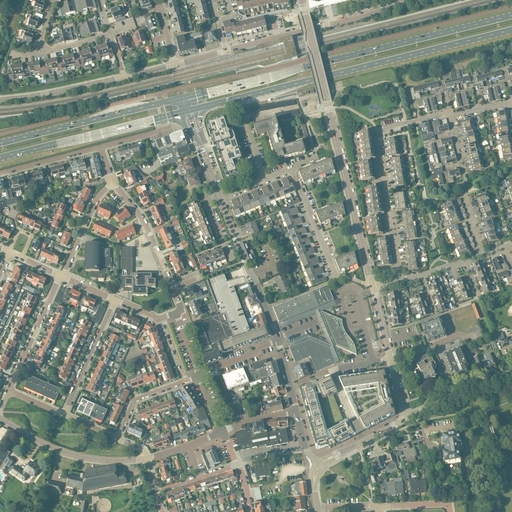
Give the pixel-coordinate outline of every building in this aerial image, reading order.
[(34,8),(33,11),(41,14),(42,10),(43,11),(45,3),(36,0),(32,0),(32,3),(32,4),(32,5),(32,6),(33,6),(33,7),(34,8)] [(87,9),(84,0),(80,0),(76,1),(79,13),(82,12),(82,10),(87,9)] [(84,0),(87,9),(92,8),(93,10),(96,9),(93,0),(84,0)] [(138,0),(142,10),(152,8),(149,0),(138,0)] [(292,12),(288,0),(239,0),(236,1),(238,11),(239,15),(236,16),(236,18),(239,17),(240,16),(243,17),(276,8),(276,11),(277,11),(278,12),(273,13),(274,16),(292,12)] [(79,13),(76,1),(71,2),(67,3),(70,13),(75,12),(75,14),(79,13)] [(70,13),(67,3),(64,3),(64,4),(59,5),(62,17),(65,16),(65,14),(70,13)] [(178,9),(177,6),(180,5),(179,3),(168,6),(169,9),(167,9),(167,11),(178,9)] [(207,10),(207,7),(209,7),(208,4),(197,7),(198,10),(196,10),(196,13),(207,10)] [(123,10),(124,10),(122,6),(110,10),(113,17),(114,17),(115,20),(122,18),(121,15),(122,14),(123,14),(123,13),(123,12),(124,11),(124,10),(123,10)] [(156,28),(152,15),(152,13),(143,16),(148,31),(156,28)] [(181,18),(180,16),(182,15),(181,13),(171,16),(171,18),(169,19),(170,21),(181,18)] [(211,17),(210,14),(200,17),(200,20),(198,20),(199,23),(210,20),(209,17),(211,17)] [(29,24),(28,27),(35,30),(36,26),(37,27),(40,19),(28,15),(26,19),(27,19),(26,20),(26,21),(27,21),(27,22),(27,23),(28,23),(28,24),(29,24)] [(267,32),(264,18),(234,25),(234,24),(231,25),(230,21),(223,23),(227,39),(230,39),(232,40),(233,41),(267,32)] [(90,35),(94,34),(94,33),(99,31),(95,20),(91,21),(92,23),(87,24),(90,35)] [(183,28),(183,26),(185,25),(184,23),(173,26),(174,28),(172,29),(172,31),(183,28)] [(87,24),(82,26),(81,24),(78,25),(82,37),(86,35),(87,36),(90,35),(87,24)] [(73,40),(70,28),(66,29),(67,31),(62,32),(64,42),(68,42),(68,41),(73,40)] [(23,40),(22,43),(29,46),(31,42),(31,43),(34,35),(22,31),(21,35),(21,36),(21,37),(21,38),(21,39),(22,39),(23,40)] [(62,32),(57,33),(56,31),(52,32),(55,44),(60,43),(64,42),(62,32)] [(145,42),(142,32),(135,34),(135,36),(132,37),(135,48),(139,47),(138,45),(145,42)] [(207,33),(203,34),(205,41),(206,41),(209,40),(209,42),(210,42),(211,43),(213,42),(213,41),(217,40),(215,32),(208,34),(207,34),(207,33)] [(198,46),(196,40),(187,43),(185,36),(174,39),(175,42),(174,43),(175,46),(176,46),(179,56),(191,53),(191,54),(195,53),(194,52),(198,51),(196,46),(198,46)] [(129,38),(126,39),(125,37),(117,40),(121,50),(128,48),(129,50),(132,48),(129,38)] [(298,38),(293,40),(292,38),(271,43),(272,48),(288,43),(291,56),(275,60),(276,64),(298,59),(297,57),(302,56),(301,51),(296,52),(294,46),(294,44),(299,43),(298,38)] [(104,58),(108,56),(109,58),(113,56),(110,44),(105,46),(105,45),(101,46),(104,58)] [(104,58),(101,46),(97,48),(93,50),(97,62),(101,60),(100,59),(104,58)] [(97,62),(93,50),(88,51),(88,50),(84,52),(88,63),(92,62),(92,63),(97,62)] [(88,63),(84,52),(80,53),(81,54),(76,55),(80,67),(84,66),(84,64),(88,63)] [(80,67),(76,55),(72,56),(72,55),(68,56),(70,68),(74,67),(75,68),(80,67)] [(70,68),(68,56),(64,57),(64,58),(59,59),(62,71),(66,70),(66,69),(70,68)] [(62,71),(59,59),(55,60),(55,59),(51,60),(53,72),(57,71),(58,72),(62,71)] [(53,72),(51,60),(45,61),(45,62),(42,63),(45,75),(49,74),(49,73),(53,72)] [(42,63),(39,63),(39,62),(34,63),(35,75),(39,74),(40,76),(45,75),(42,63)] [(35,75),(34,63),(28,64),(28,65),(25,65),(27,78),(31,77),(31,76),(35,75)] [(25,65),(22,65),(16,66),(18,77),(22,77),(22,78),(27,78),(25,65)] [(18,77),(16,66),(11,66),(11,67),(8,67),(9,75),(9,80),(14,79),(14,78),(18,77)] [(511,68),(509,69),(509,67),(503,68),(505,78),(509,77),(509,80),(511,81),(511,80),(511,68)] [(493,73),(488,74),(490,81),(497,79),(499,84),(503,83),(504,82),(503,78),(505,78),(503,68),(498,70),(498,68),(492,70),(493,73)] [(490,81),(488,74),(478,77),(478,75),(472,76),(474,83),(474,85),(477,84),(478,88),(480,89),(484,88),(482,82),(490,81)] [(474,83),(472,76),(456,80),(458,86),(465,84),(467,90),(471,89),(472,87),(471,83),(474,83)] [(458,86),(456,80),(447,82),(446,80),(440,81),(442,88),(443,90),(446,90),(447,94),(448,94),(452,93),(451,88),(458,86)] [(439,89),(442,88),(440,81),(425,85),(426,91),(434,89),(435,95),(439,94),(440,93),(439,89)] [(505,91),(504,87),(503,86),(499,87),(498,84),(491,86),(495,102),(501,100),(499,93),(505,91)] [(426,91),(425,85),(409,89),(411,96),(414,95),(415,99),(417,100),(420,99),(419,93),(426,91)] [(495,102),(491,86),(484,88),(485,91),(481,92),(480,93),(481,97),(487,96),(489,103),(495,102)] [(473,97),(472,92),(471,92),(467,93),(466,89),(459,91),(463,107),(470,105),(468,98),(473,97)] [(463,107),(459,91),(453,93),(453,96),(449,97),(449,98),(450,102),(455,101),(457,109),(463,107)] [(440,97),(436,98),(435,95),(428,97),(432,113),(438,111),(436,103),(442,102),(441,98),(440,97)] [(432,113),(428,97),(421,98),(422,102),(418,102),(417,104),(418,108),(424,106),(426,114),(432,113)] [(226,121),(225,118),(219,119),(212,121),(212,122),(207,124),(208,127),(209,126),(210,131),(209,132),(211,137),(212,136),(214,141),(212,142),(213,143),(214,146),(214,147),(217,146),(219,151),(217,151),(219,156),(220,156),(220,159),(221,158),(223,163),(221,163),(224,171),(226,176),(228,175),(229,178),(238,175),(235,165),(234,163),(243,160),(242,157),(241,157),(240,152),(241,152),(239,146),(239,147),(238,144),(237,145),(235,140),(237,139),(236,138),(236,137),(236,136),(236,135),(235,135),(235,134),(235,133),(234,132),(233,128),(228,129),(227,126),(226,126),(224,121),(226,121)] [(473,127),(471,119),(460,121),(462,130),(473,127)] [(283,139),(279,127),(278,127),(276,121),(272,122),(272,121),(254,127),(257,138),(268,135),(270,143),(283,139)] [(435,129),(436,133),(437,134),(449,131),(447,125),(440,126),(438,121),(430,123),(432,130),(435,129)] [(432,130),(430,123),(424,124),(426,132),(420,133),(422,141),(429,139),(429,136),(433,135),(432,130)] [(474,132),(473,127),(462,130),(463,135),(465,135),(464,135),(474,132)] [(173,136),(170,137),(175,150),(185,146),(182,139),(185,138),(182,131),(172,134),(173,136)] [(374,159),(370,132),(355,134),(355,137),(359,137),(359,139),(356,140),(356,142),(360,142),(360,144),(356,145),(357,148),(360,147),(361,150),(357,150),(358,153),(361,152),(362,155),(358,156),(358,158),(362,158),(363,161),(363,164),(355,165),(356,167),(360,167),(360,170),(356,170),(357,173),(361,172),(361,175),(357,175),(357,178),(361,177),(362,181),(373,179),(370,160),(374,159)] [(476,137),(475,132),(474,132),(464,135),(465,135),(466,140),(476,137)] [(169,135),(155,141),(156,143),(153,144),(157,155),(158,155),(163,168),(179,160),(175,150),(170,137),(169,135)] [(401,151),(401,149),(399,149),(398,146),(401,146),(400,144),(398,144),(397,141),(400,141),(400,138),(386,140),(388,157),(400,155),(399,152),(401,151)] [(446,152),(445,146),(452,145),(451,138),(439,141),(438,142),(440,146),(437,147),(436,147),(438,154),(446,152)] [(305,153),(302,142),(285,147),(283,139),(270,143),(274,155),(275,155),(277,160),(284,158),(284,159),(305,153)] [(437,147),(435,142),(434,142),(430,143),(429,139),(422,141),(425,149),(430,148),(432,155),(438,154),(436,147),(437,147)] [(131,158),(134,157),(135,155),(135,153),(140,152),(141,155),(145,154),(143,147),(139,148),(139,146),(129,148),(131,158)] [(190,154),(187,146),(176,150),(177,153),(178,153),(180,160),(190,154)] [(131,158),(129,148),(119,151),(120,153),(116,154),(118,161),(122,160),(121,157),(126,156),(127,159),(131,158)] [(511,157),(511,148),(502,151),(503,159),(511,157)] [(440,161),(443,160),(444,164),(445,165),(457,162),(455,155),(448,157),(446,152),(438,154),(440,161)] [(440,161),(438,154),(432,155),(434,163),(428,164),(430,172),(437,171),(436,167),(440,167),(441,165),(440,161)] [(409,181),(409,179),(406,179),(406,176),(408,176),(408,173),(405,174),(405,171),(407,171),(407,168),(404,169),(404,166),(407,165),(406,163),(404,163),(403,160),(406,160),(405,157),(392,159),(396,187),(407,185),(406,182),(409,181)] [(99,170),(97,158),(90,160),(91,162),(88,163),(90,172),(99,170)] [(88,163),(85,164),(84,160),(77,162),(80,171),(81,176),(85,174),(84,171),(86,171),(87,173),(90,172),(88,163)] [(193,164),(191,160),(182,163),(183,163),(179,165),(181,169),(193,164)] [(335,172),(331,160),(313,168),(312,166),(309,167),(310,169),(299,174),(303,185),(335,172)] [(69,169),(70,175),(72,174),(76,173),(76,172),(80,171),(77,162),(70,164),(71,167),(69,168),(70,169),(69,169)] [(181,169),(177,171),(179,175),(183,174),(186,172),(186,173),(194,169),(193,164),(181,169)] [(483,166),(482,164),(471,166),(473,172),(483,169),(485,169),(485,168),(485,166),(484,165),(483,166)] [(63,166),(57,167),(59,177),(65,176),(66,179),(68,181),(71,180),(70,175),(69,169),(68,167),(63,168),(63,166)] [(57,178),(59,177),(57,167),(51,169),(53,176),(56,175),(57,178)] [(128,173),(124,175),(127,181),(134,178),(132,172),(136,170),(135,167),(127,170),(128,173)] [(460,176),(459,169),(447,172),(446,173),(447,177),(444,178),(446,185),(454,183),(453,177),(460,176)] [(101,177),(99,170),(90,172),(92,180),(90,180),(91,183),(98,181),(97,178),(101,177)] [(444,178),(443,173),(442,173),(438,174),(437,171),(430,172),(432,180),(438,179),(440,187),(446,185),(444,178)] [(44,179),(43,179),(42,177),(41,172),(33,174),(34,178),(32,179),(33,184),(45,181),(44,179)] [(155,178),(156,179),(158,184),(158,185),(164,182),(164,175),(155,178)] [(26,185),(23,176),(17,178),(20,187),(26,185)] [(134,178),(127,181),(129,186),(133,184),(134,186),(140,184),(136,177),(134,178)] [(183,177),(177,179),(179,186),(185,184),(183,177)] [(295,192),(292,185),(290,185),(287,178),(284,179),(290,194),(295,192)] [(290,194),(284,179),(281,180),(284,188),(282,189),(285,196),(290,194)] [(143,187),(137,189),(139,195),(147,192),(145,186),(148,185),(147,182),(145,183),(142,184),(143,187)] [(282,189),(280,190),(277,182),(274,183),(280,198),(285,196),(282,189)] [(280,198),(274,183),(271,184),(274,192),(272,193),(275,200),(280,198)] [(272,193),(270,194),(267,186),(264,187),(270,202),(275,200),(272,193)] [(382,213),(378,186),(364,188),(364,191),(367,190),(367,193),(365,194),(365,196),(368,196),(368,199),(366,199),(366,201),(368,201),(369,204),(367,204),(367,207),(369,206),(370,209),(367,209),(368,212),(370,212),(371,215),(371,218),(365,219),(366,221),(367,221),(368,224),(366,224),(366,227),(368,226),(369,229),(367,230),(367,232),(369,232),(370,235),(381,234),(378,214),(382,213)] [(91,191),(90,191),(91,188),(88,187),(87,189),(85,189),(82,194),(89,197),(91,191)] [(270,202),(264,187),(261,189),(264,196),(262,197),(265,204),(270,202)] [(262,197),(260,198),(257,190),(254,191),(260,206),(265,204),(262,197)] [(260,206),(254,191),(251,193),(254,200),(252,201),(255,208),(260,206)] [(149,197),(147,192),(139,195),(142,200),(149,197)] [(89,197),(82,194),(80,193),(77,199),(80,200),(86,203),(89,197)] [(489,201),(486,193),(476,197),(479,205),(489,201)] [(252,201),(250,202),(247,194),(244,196),(250,211),(255,208),(252,201)] [(250,211),(244,196),(241,197),(244,204),(242,205),(245,213),(250,211)] [(151,203),(149,197),(142,200),(144,206),(151,203)] [(77,199),(75,204),(77,205),(84,208),(86,203),(80,200),(77,199)] [(242,205),(240,206),(237,199),(234,200),(240,215),(245,213),(242,205)] [(240,215),(234,200),(231,201),(234,209),(232,209),(235,217),(240,215)] [(158,204),(159,206),(151,209),(153,215),(163,211),(161,205),(162,205),(164,204),(163,201),(158,204)] [(202,208),(200,203),(199,204),(197,201),(188,205),(189,208),(191,207),(193,212),(202,208)] [(455,207),(453,201),(443,205),(445,211),(455,207)] [(491,206),(489,201),(479,205),(481,210),(491,206)] [(59,203),(56,209),(59,210),(65,213),(68,207),(61,204),(59,203)] [(345,215),(342,203),(330,209),(329,207),(326,208),(327,210),(316,214),(320,226),(345,215)] [(102,204),(97,214),(103,217),(107,207),(102,204)] [(84,208),(77,205),(75,211),(81,214),(84,208)] [(493,211),(491,206),(481,210),(483,215),(493,211)] [(107,207),(103,217),(109,219),(113,209),(107,207)] [(457,212),(455,207),(445,211),(447,216),(457,212)] [(119,212),(126,221),(131,217),(124,208),(119,212)] [(204,213),(202,208),(193,212),(191,213),(193,218),(204,213)] [(298,211),(297,208),(289,211),(288,209),(281,212),(283,217),(298,211)] [(65,213),(59,210),(56,209),(54,214),(56,215),(63,218),(65,213)] [(161,214),(164,213),(163,211),(153,215),(155,221),(163,218),(161,214)] [(292,219),(292,217),(299,214),(298,211),(283,217),(285,222),(292,219)] [(495,216),(493,211),(483,215),(485,220),(495,216)] [(114,216),(121,225),(126,221),(119,212),(114,216)] [(459,217),(457,212),(447,216),(449,221),(459,217)] [(206,218),(204,213),(193,218),(195,223),(197,222),(206,218)] [(25,217),(20,214),(17,220),(23,223),(25,217)] [(31,217),(29,215),(28,216),(26,215),(25,217),(23,223),(28,225),(31,219),(31,217)] [(63,218),(56,215),(54,221),(60,224),(63,218)] [(37,219),(33,218),(31,217),(31,219),(28,225),(33,228),(37,219)] [(46,217),(45,219),(50,221),(50,222),(53,223),(51,226),(58,229),(59,229),(60,227),(59,226),(60,224),(54,221),(49,219),(46,217)] [(166,221),(167,220),(165,217),(163,218),(155,221),(157,226),(165,223),(166,225),(168,224),(166,221)] [(461,222),(459,217),(449,221),(451,226),(461,222)] [(208,222),(206,218),(197,222),(199,226),(208,222)] [(302,221),(301,218),(293,221),(292,219),(285,222),(287,227),(302,221)] [(36,222),(37,219),(33,228),(39,230),(42,224),(36,222)] [(494,225),(495,225),(493,219),(483,223),(485,228),(494,225)] [(96,221),(92,230),(98,233),(102,224),(96,221)] [(296,229),(296,227),(303,224),(302,221),(287,227),(289,232),(296,229)] [(210,227),(208,222),(199,226),(201,231),(210,227)] [(257,227),(254,222),(247,225),(248,227),(241,231),(242,233),(257,227)] [(102,224),(98,233),(104,235),(108,227),(102,224)] [(126,228),(130,236),(136,234),(132,225),(126,228)] [(460,230),(459,225),(448,229),(450,234),(460,230)] [(496,230),(494,225),(485,228),(484,228),(486,233),(486,234),(495,230),(496,230)] [(108,227),(104,235),(109,238),(113,229),(108,227)] [(212,232),(210,227),(201,231),(203,236),(200,237),(212,232)] [(259,232),(257,227),(242,233),(243,236),(251,233),(252,236),(259,232)] [(8,231),(9,229),(7,228),(3,236),(8,239),(11,232),(8,231)] [(121,230),(125,239),(130,236),(126,228),(121,230)] [(171,230),(170,228),(160,232),(162,238),(172,233),(169,234),(168,231),(171,230)] [(306,231),(305,228),(297,231),(296,229),(289,232),(287,233),(289,238),(291,237),(306,231)] [(115,232),(119,241),(125,239),(121,230),(115,232)] [(462,235),(460,230),(450,234),(452,239),(462,235)] [(495,230),(486,234),(486,233),(485,234),(487,239),(497,235),(495,230)] [(301,239),(300,237),(307,234),(306,231),(291,237),(293,242),(301,239)] [(69,240),(70,240),(71,239),(71,238),(70,238),(71,235),(63,232),(61,237),(69,241),(69,240)] [(214,237),(212,232),(200,237),(202,241),(205,240),(214,237)] [(172,240),(174,239),(172,233),(162,238),(164,243),(172,240)] [(464,240),(462,235),(452,239),(454,245),(455,244),(464,240)] [(499,240),(497,235),(487,239),(489,244),(499,240)] [(61,237),(59,237),(58,239),(62,240),(60,244),(66,246),(69,241),(61,237)] [(216,242),(214,237),(205,240),(207,245),(216,242)] [(43,238),(42,241),(38,239),(37,241),(35,240),(31,248),(37,251),(39,246),(42,247),(44,242),(45,239),(43,238)] [(310,241),(309,238),(301,241),(301,239),(293,242),(295,247),(310,241)] [(42,247),(44,248),(46,244),(48,244),(50,240),(46,239),(44,242),(42,247)] [(172,240),(164,243),(167,249),(174,245),(174,246),(177,245),(174,239),(172,240)] [(467,245),(465,240),(464,240),(455,244),(457,249),(467,245)] [(305,249),(304,247),(311,244),(310,241),(295,247),(297,252),(305,249)] [(251,251),(247,242),(240,244),(244,254),(251,251)] [(99,272),(100,249),(100,244),(86,244),(85,272),(90,272),(99,272)] [(470,253),(467,245),(457,249),(460,257),(470,253)] [(132,274),(133,249),(121,248),(121,289),(123,289),(123,292),(129,292),(132,292),(132,296),(148,296),(148,288),(156,288),(156,280),(152,280),(152,274),(132,274)] [(222,249),(218,250),(217,248),(216,249),(221,262),(226,260),(222,249)] [(314,251),(313,248),(305,251),(305,249),(297,252),(299,257),(314,251)] [(51,253),(52,250),(50,249),(49,252),(46,259),(51,261),(54,255),(51,253)] [(112,263),(110,263),(110,249),(100,249),(99,272),(90,272),(90,278),(97,278),(97,279),(105,279),(105,267),(112,267),(112,263)] [(221,262),(216,249),(214,249),(215,252),(212,253),(216,264),(221,262)] [(49,252),(43,250),(40,256),(46,259),(49,252)] [(256,260),(252,250),(251,251),(244,254),(248,263),(256,260)] [(172,261),(179,258),(181,257),(179,251),(176,252),(177,252),(169,255),(172,261)] [(212,253),(209,254),(208,251),(206,252),(211,263),(215,262),(216,264),(212,253)] [(309,259),(308,257),(315,254),(314,251),(299,257),(301,262),(309,259)] [(211,263),(206,252),(204,253),(205,256),(202,257),(206,265),(211,263)] [(358,266),(354,253),(335,261),(340,272),(341,272),(344,271),(345,272),(354,268),(358,266)] [(60,257),(54,255),(51,261),(57,264),(60,257)] [(202,257),(199,258),(198,255),(196,256),(201,267),(206,265),(202,257)] [(181,263),(179,258),(172,261),(174,266),(181,263)] [(318,261),(317,258),(310,261),(309,259),(301,262),(303,267),(318,261)] [(504,272),(503,270),(506,268),(507,267),(505,263),(500,265),(497,258),(491,260),(497,275),(504,273),(504,272)] [(313,269),(312,267),(320,264),(318,261),(303,267),(305,272),(313,269)] [(484,265),(484,264),(482,265),(481,261),(473,264),(474,267),(471,268),(471,270),(484,265)] [(186,271),(184,266),(182,266),(181,263),(174,266),(177,273),(180,272),(181,274),(186,271)] [(485,271),(483,267),(485,267),(484,265),(471,270),(472,272),(476,271),(477,274),(485,271)] [(19,269),(19,267),(17,267),(16,268),(15,268),(13,273),(19,276),(24,278),(25,276),(23,275),(24,272),(19,269)] [(322,271),(321,268),(314,271),(313,269),(305,272),(307,277),(322,271)] [(35,274),(30,271),(26,279),(32,282),(35,274)] [(324,274),(322,271),(307,277),(309,282),(317,279),(316,277),(324,274)] [(475,280),(488,275),(487,274),(486,275),(485,271),(477,274),(478,277),(474,278),(475,280)] [(511,274),(511,275),(509,271),(508,271),(504,272),(504,273),(497,275),(499,281),(506,278),(508,284),(511,282),(511,274)] [(19,276),(13,273),(10,279),(12,279),(11,282),(16,284),(19,276)] [(41,276),(35,274),(32,282),(37,284),(41,276)] [(227,282),(224,275),(206,282),(219,316),(210,319),(209,319),(207,320),(206,320),(204,321),(192,325),(193,326),(201,349),(207,365),(222,360),(221,355),(233,350),(271,336),(267,326),(250,332),(234,288),(245,284),(242,276),(227,282)] [(488,281),(487,277),(488,277),(488,275),(475,280),(476,282),(479,281),(480,284),(488,281)] [(46,279),(41,276),(37,284),(43,287),(46,279)] [(290,291),(287,284),(286,284),(283,277),(275,280),(278,288),(280,287),(283,294),(290,291)] [(327,281),(326,280),(325,278),(318,281),(317,279),(309,282),(310,283),(312,287),(327,281)] [(469,282),(469,280),(465,281),(464,278),(456,281),(457,285),(456,285),(457,286),(469,282)] [(441,284),(440,282),(439,283),(437,279),(429,282),(431,285),(427,286),(428,288),(441,284)] [(204,281),(205,281),(204,281),(201,282),(201,283),(198,284),(195,285),(192,286),(194,291),(197,290),(200,289),(207,286),(204,281)] [(492,286),(491,284),(490,285),(488,281),(480,284),(482,287),(478,289),(479,290),(492,286)] [(16,284),(11,282),(9,285),(6,283),(3,289),(10,292),(12,286),(14,287),(16,284)] [(468,288),(467,285),(470,284),(469,282),(457,286),(457,287),(458,287),(460,291),(468,288)] [(251,287),(249,284),(238,288),(239,292),(251,287)] [(441,289),(440,285),(441,285),(441,284),(428,288),(429,290),(432,289),(433,292),(441,289)] [(191,288),(184,291),(187,297),(195,294),(197,298),(202,296),(200,289),(197,290),(194,291),(192,286),(192,287),(191,287),(191,288)] [(334,301),(328,286),(322,288),(329,303),(334,301)] [(492,287),(492,286),(479,290),(480,292),(483,291),(484,294),(492,291),(491,287),(492,287)] [(255,295),(252,287),(245,291),(248,298),(255,295)] [(329,303),(322,288),(318,290),(324,305),(329,303)] [(473,292),(472,290),(469,291),(468,288),(460,291),(461,295),(460,295),(460,296),(473,292)] [(10,292),(3,289),(1,294),(7,297),(10,292)] [(444,294),(444,292),(443,293),(441,289),(433,292),(434,295),(431,296),(432,298),(444,294)] [(76,292),(71,290),(71,291),(68,290),(62,302),(64,303),(67,300),(68,298),(73,300),(76,292)] [(324,305),(318,290),(313,292),(319,307),(324,305)] [(33,295),(28,292),(27,295),(29,296),(26,301),(34,304),(35,305),(36,302),(35,301),(36,299),(32,297),(33,295)] [(83,297),(80,296),(81,294),(76,292),(73,300),(71,303),(79,306),(81,302),(83,297)] [(319,307),(313,292),(308,294),(314,309),(319,307)] [(474,294),(473,292),(460,296),(461,298),(462,297),(463,301),(472,298),(470,295),(474,294)] [(1,294),(0,296),(0,300),(5,302),(6,303),(9,298),(7,297),(1,294)] [(198,301),(190,305),(192,310),(192,311),(200,308),(198,304),(202,303),(203,299),(209,297),(207,294),(202,296),(197,298),(198,301)] [(314,309),(308,294),(303,296),(309,311),(314,309)] [(427,298),(427,296),(424,297),(422,294),(414,297),(416,301),(414,302),(415,303),(427,298)] [(445,299),(444,295),(445,295),(444,294),(432,298),(433,300),(436,299),(437,302),(445,299)] [(259,305),(255,295),(248,298),(249,298),(247,298),(253,313),(251,313),(253,317),(262,314),(259,305)] [(309,311),(303,296),(298,298),(304,313),(309,311)] [(91,299),(86,297),(86,298),(83,297),(81,302),(83,304),(82,307),(87,309),(91,299)] [(304,313),(298,298),(293,300),(299,315),(304,313)] [(426,304),(425,301),(428,300),(427,298),(415,303),(415,304),(417,303),(418,307),(426,304)] [(99,302),(91,299),(87,309),(92,311),(95,312),(99,302)] [(448,304),(448,302),(446,303),(445,299),(437,302),(438,305),(435,307),(436,308),(448,304)] [(299,315),(293,300),(288,302),(294,317),(299,315)] [(34,304),(26,301),(24,307),(31,310),(32,310),(34,307),(33,307),(34,304)] [(59,305),(53,302),(52,305),(58,308),(57,309),(57,310),(55,314),(63,317),(66,318),(69,311),(59,306),(59,305)] [(294,317),(288,302),(283,304),(289,319),(294,317)] [(289,319),(283,304),(278,306),(284,321),(289,319)] [(431,308),(430,306),(427,307),(426,304),(418,307),(419,311),(418,311),(418,313),(431,308)] [(449,305),(448,304),(436,308),(436,310),(440,309),(441,312),(449,309),(447,305),(449,305)] [(482,318),(476,304),(472,306),(477,320),(482,318)] [(284,321),(278,306),(273,308),(279,323),(284,321)] [(31,310),(24,307),(22,312),(29,315),(30,316),(31,313),(30,312),(31,310)] [(202,318),(207,316),(205,310),(201,312),(200,308),(192,311),(195,318),(200,316),(202,318)] [(432,310),(431,308),(418,313),(419,314),(420,313),(422,317),(430,314),(429,311),(432,310)] [(124,313),(118,311),(115,319),(120,321),(124,313)] [(29,315),(22,312),(19,318),(27,321),(29,318),(28,318),(29,315)] [(342,320),(321,312),(335,347),(356,356),(356,350),(354,345),(351,340),(347,336),(345,331),(343,326),(342,320)] [(129,316),(124,313),(120,321),(126,324),(129,316)] [(63,317),(55,314),(53,318),(61,322),(63,317)] [(263,314),(262,314),(253,317),(254,317),(255,320),(256,319),(258,323),(259,322),(259,323),(265,320),(263,314)] [(135,318),(129,316),(126,324),(131,326),(135,318)] [(27,321),(19,318),(17,323),(24,327),(25,327),(26,324),(25,323),(27,321)] [(63,323),(61,322),(53,318),(51,323),(59,327),(60,327),(63,323)] [(141,327),(138,326),(140,321),(135,318),(131,326),(136,329),(135,332),(138,333),(141,327)] [(425,334),(428,344),(447,337),(440,318),(421,325),(425,334)] [(267,325),(265,320),(259,323),(257,324),(258,328),(259,328),(267,325)] [(92,324),(84,321),(82,326),(89,329),(92,324)] [(24,327),(17,323),(14,329),(22,332),(22,333),(24,329),(23,329),(24,327)] [(51,323),(49,328),(57,331),(58,332),(60,327),(59,327),(51,323)] [(152,325),(146,323),(144,328),(148,330),(150,335),(150,336),(158,333),(156,328),(156,327),(153,328),(152,325)] [(89,329),(82,326),(80,330),(87,334),(89,329)] [(57,331),(49,328),(47,332),(54,336),(57,331)] [(22,332),(14,329),(12,334),(19,338),(20,338),(21,335),(21,334),(22,332)] [(77,329),(75,334),(77,335),(85,338),(87,334),(80,330),(77,329)] [(54,336),(47,332),(45,337),(52,341),(54,336)] [(122,336),(112,332),(109,340),(117,344),(119,338),(121,339),(122,336)] [(158,333),(150,336),(148,337),(150,343),(152,342),(160,339),(158,333)] [(502,333),(496,335),(499,342),(502,348),(510,345),(511,349),(511,340),(509,341),(507,338),(504,340),(502,333)] [(19,338),(12,334),(9,340),(17,343),(18,343),(19,340),(18,340),(19,338)] [(52,341),(45,337),(42,342),(50,345),(52,341)] [(162,344),(160,339),(152,342),(154,347),(162,344)] [(17,343),(9,340),(7,345),(14,348),(15,349),(17,346),(16,345),(17,343)] [(83,343),(75,340),(73,344),(81,348),(83,343)] [(117,344),(109,340),(106,346),(114,349),(117,344)] [(309,340),(289,348),(295,363),(310,357),(311,359),(316,372),(336,364),(330,349),(309,340)] [(468,340),(462,342),(464,348),(470,346),(468,340)] [(50,345),(42,342),(40,346),(48,350),(51,351),(53,346),(50,345)] [(81,348),(73,344),(71,349),(79,353),(81,348)] [(164,350),(162,344),(154,347),(151,348),(153,354),(164,350)] [(14,348),(7,345),(4,351),(12,354),(13,354),(14,351),(13,351),(14,348)] [(48,350),(40,346),(38,351),(46,355),(48,350)] [(114,349),(106,346),(104,351),(112,355),(114,349)] [(443,355),(451,373),(453,372),(455,378),(469,372),(466,366),(468,366),(460,348),(443,355)] [(79,353),(71,349),(69,354),(77,357),(79,353)] [(151,361),(166,356),(164,350),(153,354),(155,357),(154,358),(154,357),(150,359),(151,361)] [(12,354),(4,351),(2,356),(9,359),(10,360),(12,357),(11,356),(12,354)] [(49,356),(46,355),(38,351),(36,356),(47,361),(49,356)] [(112,355),(104,351),(101,357),(109,360),(112,355)] [(77,357),(69,354),(67,358),(75,362),(77,357)] [(484,356),(486,360),(481,362),(479,356),(474,358),(477,366),(482,364),(486,374),(496,370),(490,354),(484,356)] [(434,362),(431,357),(428,359),(426,355),(416,360),(415,361),(416,363),(417,363),(418,365),(417,365),(417,366),(417,367),(418,368),(419,369),(416,370),(415,372),(417,377),(419,377),(422,376),(424,380),(430,377),(431,379),(431,378),(432,378),(432,379),(433,379),(435,379),(435,377),(436,376),(433,370),(435,369),(435,368),(436,368),(436,367),(436,366),(434,362)] [(9,359),(2,356),(0,360),(0,361),(7,365),(8,365),(9,362),(8,362),(9,359)] [(47,361),(36,356),(34,360),(45,365),(47,361)] [(168,361),(166,356),(151,361),(152,363),(156,362),(159,361),(160,364),(168,361)] [(109,360),(101,357),(99,362),(107,366),(109,360)] [(75,362),(67,358),(65,363),(72,367),(75,362)] [(45,365),(34,360),(32,365),(40,369),(42,370),(44,365),(45,365)] [(267,364),(266,360),(261,362),(254,364),(252,365),(242,368),(243,368),(249,383),(249,384),(261,380),(262,380),(279,374),(279,373),(276,362),(267,364)] [(170,367),(168,361),(160,364),(162,370),(170,367)] [(107,366),(99,362),(96,368),(105,371),(107,366)] [(297,367),(294,368),(299,380),(310,376),(309,375),(305,364),(297,367)] [(172,373),(170,367),(162,370),(160,371),(161,373),(163,372),(164,375),(172,373)] [(70,371),(63,368),(61,372),(68,376),(70,371)] [(105,371),(96,368),(94,373),(102,377),(105,371)] [(243,368),(222,376),(228,390),(249,383),(243,368)] [(68,376),(61,372),(58,377),(66,381),(68,376)] [(146,372),(141,374),(141,377),(144,384),(150,382),(147,375),(146,372)] [(384,372),(339,379),(357,418),(358,421),(355,423),(352,424),(351,421),(348,423),(350,426),(354,434),(355,436),(360,433),(365,431),(395,416),(384,372)] [(102,377),(94,373),(92,379),(100,382),(102,377)] [(155,380),(153,373),(147,375),(150,382),(155,380)] [(174,378),(172,373),(164,375),(166,381),(175,378),(174,378)] [(140,374),(135,376),(136,379),(139,386),(144,384),(141,377),(141,374),(140,374)] [(279,374),(262,380),(263,384),(266,383),(268,389),(271,388),(273,388),(273,389),(274,389),(282,387),(282,386),(281,384),(282,383),(281,383),(281,381),(281,380),(280,380),(280,378),(280,377),(279,375),(279,374)] [(221,375),(212,378),(212,379),(213,382),(214,382),(215,385),(216,386),(215,386),(216,390),(225,387),(223,382),(221,376),(221,375)] [(135,376),(134,376),(133,376),(132,376),(127,378),(128,382),(130,381),(133,389),(139,386),(136,379),(135,376)] [(300,387),(299,389),(315,447),(319,446),(319,449),(324,448),(329,448),(329,449),(355,436),(354,434),(350,426),(348,423),(326,434),(315,396),(315,394),(316,393),(315,389),(317,388),(323,400),(330,396),(330,394),(336,391),(336,390),(333,385),(333,384),(331,379),(329,376),(315,382),(301,386),(300,387)] [(35,380),(29,377),(24,387),(31,390),(35,380)] [(100,382),(92,379),(89,384),(97,388),(100,382)] [(41,383),(35,380),(31,390),(37,393),(41,383)] [(48,385),(41,383),(37,393),(43,395),(48,385)] [(89,384),(87,390),(91,392),(90,395),(96,397),(97,394),(98,394),(99,391),(100,389),(97,388),(89,384)] [(54,388),(48,385),(43,395),(49,398),(54,388)] [(189,392),(186,387),(181,390),(179,390),(172,394),(175,402),(189,392)] [(225,387),(216,390),(217,393),(217,394),(218,393),(219,395),(227,392),(226,390),(225,387)] [(283,390),(282,387),(274,389),(275,392),(277,398),(282,397),(281,395),(286,393),(285,389),(283,390)] [(60,391),(54,388),(49,398),(56,401),(60,391)] [(129,393),(122,389),(119,395),(127,398),(129,393)] [(109,393),(107,392),(105,398),(102,397),(101,396),(99,399),(105,401),(109,393)] [(190,393),(189,392),(190,392),(189,392),(175,402),(177,401),(180,399),(183,404),(192,398),(191,397),(192,397),(192,396),(190,393)] [(220,397),(219,397),(220,400),(220,402),(229,398),(228,397),(227,392),(219,395),(220,397)] [(127,398),(119,395),(119,397),(115,395),(114,399),(109,396),(108,399),(113,401),(119,404),(120,402),(124,404),(127,398)] [(80,403),(77,410),(84,413),(88,403),(88,402),(86,401),(87,400),(81,397),(78,402),(78,403),(79,402),(80,403)] [(193,398),(192,398),(183,404),(184,406),(181,408),(183,411),(179,414),(196,402),(196,401),(194,398),(193,398)] [(229,398),(220,402),(222,405),(223,406),(222,407),(223,407),(222,407),(233,403),(231,398),(229,398)] [(278,399),(276,400),(275,400),(274,400),(275,404),(265,406),(264,403),(259,404),(261,412),(265,411),(269,409),(270,413),(283,410),(282,409),(281,402),(280,402),(280,401),(281,401),(280,399),(278,399)] [(173,400),(167,402),(170,410),(171,411),(177,409),(176,407),(173,400)] [(289,405),(288,401),(286,402),(286,400),(281,401),(280,401),(280,402),(281,402),(282,409),(289,405)] [(119,404),(113,401),(112,404),(111,407),(114,408),(115,406),(117,406),(113,413),(119,416),(122,408),(118,406),(119,404)] [(223,407),(222,407),(224,412),(225,413),(225,415),(228,414),(228,415),(230,420),(241,416),(239,410),(242,409),(239,401),(233,403),(222,407),(223,407)] [(170,410),(167,402),(162,404),(164,411),(165,413),(169,412),(169,411),(170,410)] [(197,403),(196,402),(179,414),(182,418),(190,414),(192,412),(200,407),(197,403)] [(94,406),(88,403),(84,413),(90,416),(94,406)] [(164,411),(162,404),(156,406),(159,414),(161,413),(161,412),(164,411)] [(101,409),(94,406),(90,416),(96,418),(101,409)] [(159,414),(156,406),(150,408),(153,415),(156,414),(156,415),(159,414)] [(207,419),(206,416),(204,410),(202,407),(200,407),(192,412),(195,416),(196,417),(194,419),(195,422),(199,421),(199,422),(202,422),(202,421),(207,419)] [(153,415),(150,408),(144,411),(147,419),(150,418),(150,419),(154,418),(153,415)] [(107,411),(101,409),(96,418),(102,421),(107,411)] [(147,419),(144,411),(138,413),(135,414),(138,420),(139,420),(144,418),(144,420),(147,419)] [(119,416),(113,413),(112,416),(110,415),(109,418),(108,417),(105,423),(108,424),(109,421),(115,424),(119,416)] [(205,432),(205,430),(211,428),(207,419),(202,421),(202,422),(203,424),(197,426),(197,428),(200,434),(205,432)] [(288,427),(288,425),(287,419),(266,421),(266,422),(266,423),(267,429),(270,429),(270,428),(279,427),(279,428),(288,427)] [(140,421),(139,420),(138,420),(136,424),(135,423),(134,426),(131,425),(127,432),(134,435),(140,421)] [(266,423),(264,424),(263,422),(252,424),(253,428),(250,429),(252,438),(267,433),(267,429),(266,423)] [(267,444),(268,447),(287,443),(286,440),(287,440),(286,440),(286,437),(285,434),(285,431),(285,430),(276,432),(276,431),(268,433),(267,433),(252,438),(250,429),(249,424),(249,425),(247,425),(246,428),(246,431),(236,433),(235,435),(237,446),(239,446),(240,451),(266,446),(265,445),(267,444)] [(196,425),(190,427),(191,430),(194,436),(200,434),(197,428),(197,426),(196,425)] [(144,430),(137,427),(134,435),(140,438),(144,430)] [(185,432),(187,439),(194,436),(191,430),(190,427),(185,429),(186,432),(185,432)] [(187,439),(184,430),(181,430),(182,433),(179,434),(182,441),(187,439)] [(459,450),(463,450),(462,442),(461,443),(459,432),(442,434),(442,435),(442,436),(442,438),(443,439),(444,446),(445,445),(446,451),(442,451),(443,458),(442,459),(443,461),(444,461),(444,462),(461,460),(459,450)] [(176,435),(175,433),(172,434),(176,443),(182,441),(179,434),(176,435)] [(163,434),(159,436),(160,438),(161,440),(163,447),(170,444),(168,440),(171,439),(169,434),(164,435),(163,434)] [(153,443),(151,444),(152,446),(153,446),(154,449),(163,447),(161,440),(160,438),(155,439),(156,441),(152,443),(153,443)] [(417,457),(414,448),(409,450),(407,443),(398,446),(399,451),(402,450),(407,465),(416,463),(414,458),(417,457)] [(220,463),(219,461),(215,451),(214,450),(213,451),(211,450),(210,450),(207,451),(208,453),(202,456),(201,456),(208,470),(215,467),(214,467),(214,466),(220,463)] [(397,470),(392,453),(387,454),(388,459),(383,460),(382,458),(375,460),(375,463),(368,465),(370,471),(377,469),(378,470),(385,468),(385,467),(387,467),(389,472),(397,470)] [(168,465),(166,459),(161,461),(161,463),(162,466),(163,469),(159,470),(161,475),(170,473),(169,470),(171,469),(171,468),(170,465),(169,464),(168,465)] [(39,469),(30,462),(23,473),(15,467),(11,473),(24,481),(27,476),(28,474),(33,477),(39,469)] [(69,475),(66,487),(82,490),(82,492),(127,484),(125,472),(117,474),(115,466),(115,465),(95,469),(91,470),(86,471),(85,473),(85,475),(81,474),(81,478),(69,475)] [(269,475),(268,467),(264,467),(262,467),(262,468),(256,468),(255,468),(255,467),(251,468),(252,474),(255,474),(256,477),(269,475)] [(53,474),(50,474),(48,480),(61,482),(62,476),(59,476),(59,473),(53,471),(53,474)] [(232,471),(227,473),(229,480),(230,482),(237,480),(235,474),(233,474),(232,471)] [(405,479),(404,471),(402,472),(400,472),(401,478),(394,479),(394,482),(396,495),(404,494),(402,480),(405,479)] [(174,473),(171,474),(170,473),(161,475),(163,481),(170,479),(170,481),(171,482),(176,480),(175,479),(174,473)] [(227,473),(221,475),(223,482),(224,484),(230,482),(229,480),(227,473)] [(218,483),(216,477),(210,479),(213,488),(218,486),(218,484),(218,483)] [(419,495),(417,481),(417,478),(409,479),(411,496),(419,495)] [(213,488),(210,479),(204,480),(206,487),(207,490),(213,488)] [(206,487),(204,480),(199,482),(201,489),(204,488),(205,491),(207,490),(206,487)] [(394,482),(387,483),(386,480),(382,482),(383,485),(380,485),(380,491),(384,490),(383,489),(387,488),(388,496),(396,495),(394,482)] [(427,494),(425,480),(417,481),(419,495),(427,494)] [(307,491),(306,481),(300,482),(294,483),(294,484),(295,484),(296,492),(302,491),(302,492),(307,491)] [(63,485),(47,482),(45,491),(61,494),(63,485)] [(201,489),(199,482),(193,484),(195,491),(196,492),(196,493),(202,491),(201,489)] [(193,484),(188,486),(190,492),(193,491),(193,493),(196,492),(195,491),(193,484)] [(190,492),(188,486),(182,487),(182,488),(185,498),(185,497),(191,495),(190,492)] [(185,498),(182,488),(177,490),(180,500),(185,498)] [(260,492),(259,488),(253,489),(256,501),(262,500),(262,499),(261,499),(260,492)] [(177,490),(171,492),(174,501),(180,500),(177,490)] [(171,492),(165,494),(167,501),(171,500),(171,502),(174,501),(171,492)] [(295,497),(296,511),(306,510),(304,496),(295,497)] [(263,502),(262,500),(256,501),(256,503),(255,504),(256,510),(270,507),(269,507),(271,506),(270,504),(262,505),(262,503),(263,502)]
